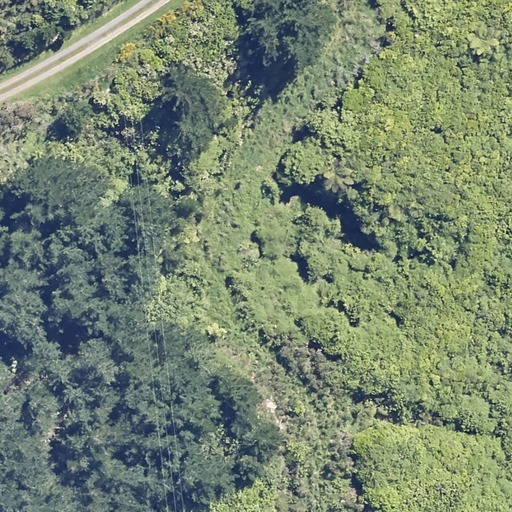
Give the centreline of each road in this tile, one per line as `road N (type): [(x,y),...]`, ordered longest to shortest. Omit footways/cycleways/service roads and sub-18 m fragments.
road 1 (track): [(293,0),(262,54),(114,204),(119,303),(211,384),(250,511)]
road 2 (track): [(100,14),(0,141)]
